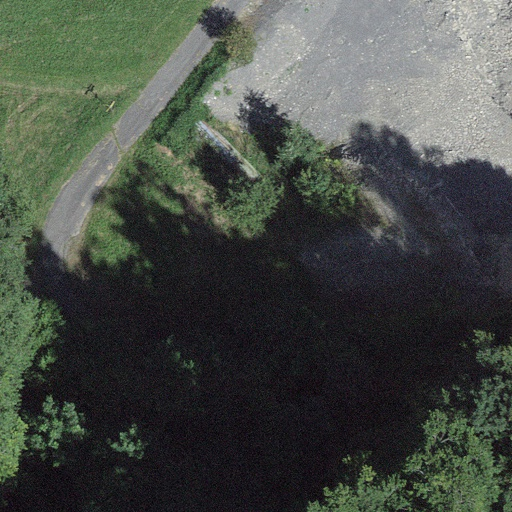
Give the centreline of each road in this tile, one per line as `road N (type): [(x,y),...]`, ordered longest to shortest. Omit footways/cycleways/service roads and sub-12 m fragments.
road 1 (track): [(249,319),(139,338),(100,330),(54,294),(53,240),(151,99)]
road 2 (track): [(151,99),(230,0)]
